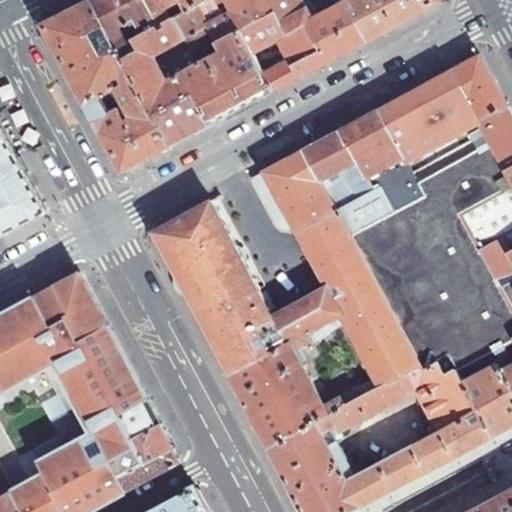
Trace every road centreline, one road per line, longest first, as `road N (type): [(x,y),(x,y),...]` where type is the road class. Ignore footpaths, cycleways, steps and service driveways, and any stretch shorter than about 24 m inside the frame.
road 1 (residential): [(103,226),(498,9)]
road 2 (tertiary): [(103,226),(227,452)]
road 3 (residential): [(0,34),(103,226)]
road 4 (residential): [(227,452),(118,511)]
